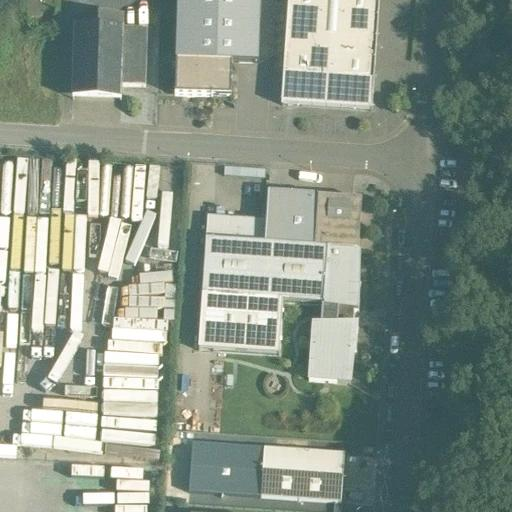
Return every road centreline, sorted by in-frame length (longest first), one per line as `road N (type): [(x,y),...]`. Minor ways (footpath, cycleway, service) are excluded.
road 1 (residential): [(424,163),(0,134)]
road 2 (residential): [(400,511),(424,163)]
road 3 (residential): [(424,163),(434,0)]
